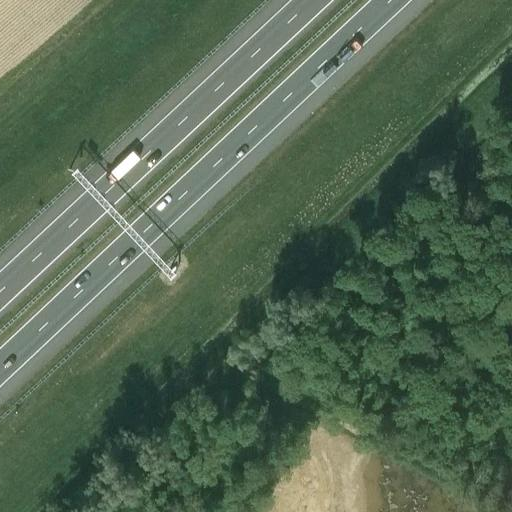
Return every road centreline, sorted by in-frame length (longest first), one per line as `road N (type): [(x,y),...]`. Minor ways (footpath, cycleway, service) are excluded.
road 1 (motorway): [(0,354),(382,0)]
road 2 (motorway): [(304,0),(0,282)]
